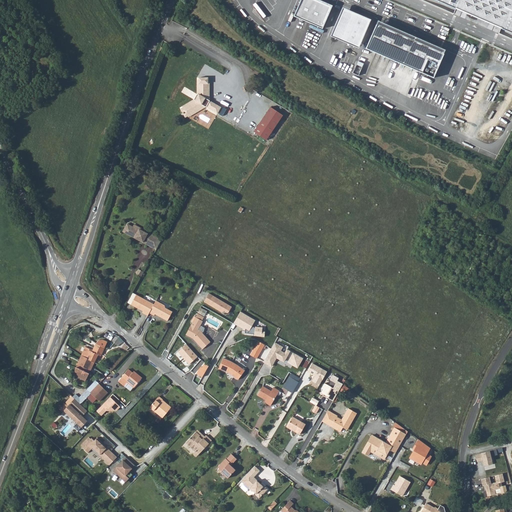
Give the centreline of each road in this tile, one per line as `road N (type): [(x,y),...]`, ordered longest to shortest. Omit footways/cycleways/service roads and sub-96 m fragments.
road 1 (tertiary): [(101,315),(261,449),(355,511)]
road 2 (secondary): [(172,0),(81,255)]
road 3 (track): [(511,249),(436,198),(413,199),(330,251)]
road 4 (secondary): [(57,322),(0,475)]
